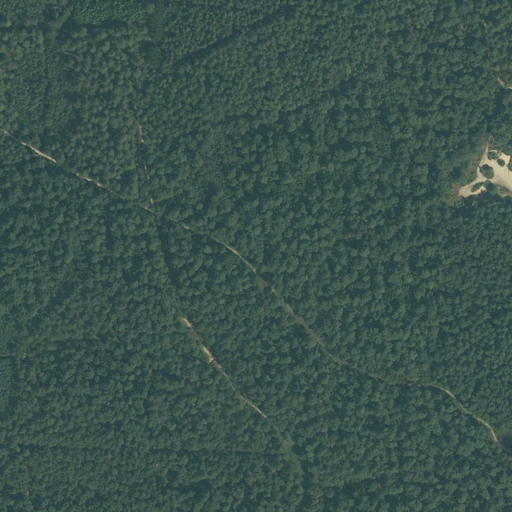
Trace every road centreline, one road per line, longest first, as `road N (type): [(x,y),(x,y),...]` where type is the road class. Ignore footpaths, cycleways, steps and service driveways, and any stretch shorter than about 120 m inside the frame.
road 1 (track): [(153,209),(218,238),(347,361),(448,395),(477,422),(511,421)]
road 2 (track): [(437,0),(429,26),(404,31),(358,72),(295,108),(138,147)]
road 3 (track): [(295,453),(0,439)]
road 4 (track): [(144,82),(298,0)]
road 5 (track): [(0,23),(152,19)]
road 6 (track): [(153,209),(134,103),(144,82)]
road 7 (track): [(38,152),(153,209)]
